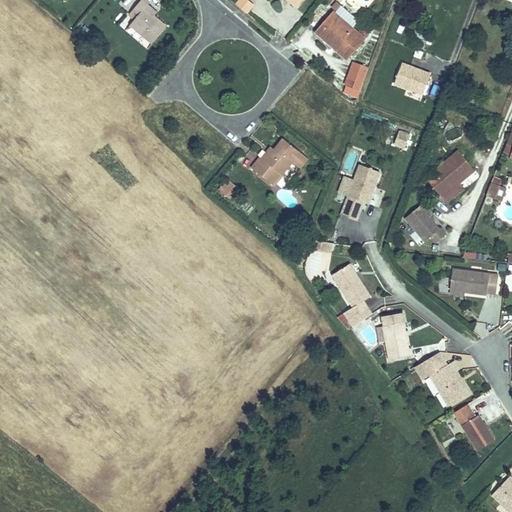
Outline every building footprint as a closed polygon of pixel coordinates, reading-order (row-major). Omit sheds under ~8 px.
[(141,14),(136,21),(157,37),(168,22),(157,13),(148,5),(151,1),(152,0),(142,0),(135,9),(141,14)] [(148,5),(157,13),(161,9),(151,1),(148,5)] [(332,8),(315,27),(322,33),(324,30),(333,38),(330,41),(346,54),(364,35),(332,8)] [(354,58),(345,78),(360,83),(368,63),(354,58)] [(423,94),(430,73),(402,63),(394,83),(423,94)] [(398,142),(408,145),(411,136),(402,133),(398,142)] [(260,155),(250,166),(270,184),(299,150),(284,136),(265,159),(260,155)] [(466,149),(452,160),(456,165),(445,175),(457,190),(451,196),(455,202),(472,187),(467,181),(482,168),(466,149)] [(434,176),(451,196),(457,190),(445,175),(456,165),(452,160),(434,176)] [(351,197),(348,205),(363,211),(366,203),(372,199),(375,193),(373,190),(374,187),(377,187),(382,172),(363,165),(357,180),(351,197)] [(232,201),(241,190),(232,182),(223,193),(232,201)] [(496,197),(499,185),(492,183),(489,194),(496,197)] [(440,219),(437,216),(439,214),(430,204),(414,217),(435,240),(440,235),(446,241),(455,233),(450,226),(448,228),(440,219)] [(355,265),(336,277),(362,315),(373,307),(369,301),(376,296),(355,265)] [(491,292),(500,294),(502,274),(457,269),(454,290),(468,292),(491,295),(491,292)] [(500,323),(502,296),(483,295),(481,322),(500,323)] [(390,325),(389,325),(395,358),(418,354),(416,345),(413,345),(409,322),(407,309),(388,312),(390,325)] [(420,366),(421,369),(445,354),(444,352),(420,366)] [(464,368),(458,359),(451,364),(445,354),(421,369),(428,378),(434,375),(452,403),(473,390),(459,370),(464,368)] [(480,414),(472,403),(459,411),(483,446),(498,436),(483,413),(480,414)] [(511,474),(495,493),(511,509),(511,474)]
